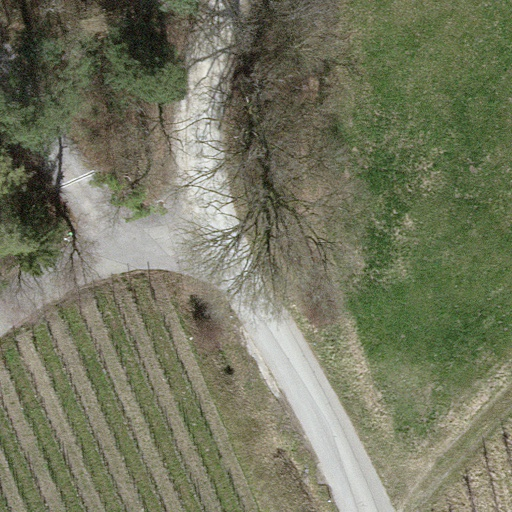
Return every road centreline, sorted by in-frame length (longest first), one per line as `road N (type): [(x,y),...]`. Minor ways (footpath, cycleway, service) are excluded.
road 1 (unclassified): [(368,511),(217,237),(198,145),(205,63),(228,0)]
road 2 (track): [(0,316),(68,271),(217,237)]
road 3 (track): [(0,64),(125,254)]
road 4 (track): [(399,511),(511,400)]
